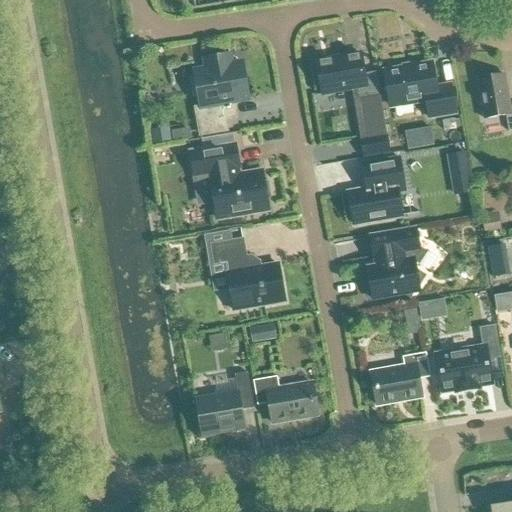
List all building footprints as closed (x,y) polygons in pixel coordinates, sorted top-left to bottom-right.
[(228,56),(205,60),(207,70),(194,73),(195,80),(191,81),(194,97),(198,96),(200,109),(196,110),(200,136),(226,132),(224,118),(231,117),(229,103),(248,100),(242,64),(230,66),(228,56)] [(361,56),(317,63),(322,96),(355,90),(357,101),(381,97),(376,74),(365,76),(361,56)] [(432,65),(384,73),(390,107),(426,101),(429,119),(455,114),(451,87),(436,89),(432,65)] [(504,76),(477,81),(484,120),(506,116),(509,133),(511,132),(511,107),(510,108),(504,76)] [(169,128),(148,131),(150,145),(171,142),(169,128)] [(189,129),(171,132),(173,143),(191,140),(189,129)] [(389,132),(361,135),(363,151),(390,148),(389,132)] [(233,135),(201,140),(203,151),(235,146),(233,135)] [(240,177),(235,146),(203,151),(190,154),(194,177),(209,175),(217,220),(268,211),(266,200),(270,199),(267,183),(264,184),(262,173),(240,177)] [(473,193),(466,153),(446,156),(453,197),(473,193)] [(366,191),(349,194),(354,226),(401,218),(397,193),(406,191),(400,158),(371,163),(363,164),(361,165),(362,170),(366,191)] [(484,233),(501,230),(498,213),(481,216),(484,233)] [(373,258),(378,257),(380,267),(367,269),(368,278),(363,279),(366,293),(371,292),(372,301),(405,295),(410,298),(424,277),(416,271),(414,262),(420,254),(416,231),(370,239),(373,258)] [(284,303),(278,266),(261,268),(260,262),(251,256),(247,257),(244,240),(209,245),(213,267),(225,265),(233,312),(284,303)] [(420,299),(422,316),(447,313),(445,296),(420,299)] [(509,311),(507,297),(494,299),(496,313),(509,311)] [(266,326),(249,329),(252,344),(269,341),(266,326)] [(441,356),(437,356),(443,393),(456,390),(457,393),(478,389),(478,387),(491,385),(487,360),(500,358),(494,327),(480,330),(483,349),(472,351),(471,348),(441,353),(441,356)] [(430,377),(426,354),(402,358),(404,368),(371,374),(377,406),(422,399),(418,379),(430,377)] [(196,401),(201,428),(197,428),(199,441),(211,438),(211,435),(244,429),(241,412),(254,409),(247,374),(234,376),(238,394),(196,401)] [(311,384),(279,390),(277,378),(253,382),(257,407),(269,404),(273,425),(317,417),(311,384)]
